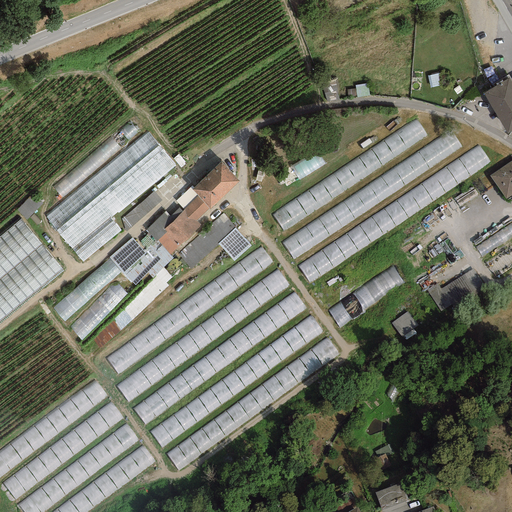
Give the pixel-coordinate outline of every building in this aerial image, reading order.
[(511,83),(509,78),(483,94),(507,134),(511,131),(511,83)] [(356,83),(357,94),(369,92),(368,82),(356,83)] [(137,116),(53,186),(61,197),(146,126),(137,116)] [(427,134),(416,118),(273,216),(284,232),(427,134)] [(173,167),(145,133),(44,215),(83,263),(123,231),(111,217),(173,167)] [(458,150),(447,133),(281,242),(293,260),(458,150)] [(476,148),(300,267),(310,282),(486,164),(476,148)] [(326,161),(319,149),(293,164),(301,176),(326,161)] [(511,160),(490,176),(506,199),(511,195),(511,160)] [(239,181),(221,162),(192,190),(197,195),(209,208),(210,209),(239,181)] [(129,226),(162,198),(154,189),(122,217),(129,226)] [(209,208),(197,195),(183,209),(184,210),(174,220),(165,211),(146,230),(154,240),(170,254),(201,226),(196,220),(209,208)] [(252,246),(223,214),(177,255),(190,270),(219,245),(234,262),(252,246)] [(0,324),(65,271),(21,219),(0,235),(0,324)] [(143,250),(132,238),(109,257),(109,258),(121,272),(130,283),(132,281),(135,285),(147,272),(152,278),(173,258),(170,254),(154,240),(143,250)] [(271,267),(259,249),(105,359),(118,376),(271,267)] [(121,272),(109,258),(53,308),(64,322),(121,272)] [(427,289),(441,313),(485,287),(474,268),(441,288),(438,282),(427,289)] [(352,281),(345,269),(313,289),(321,301),(352,281)] [(404,286),(392,269),(328,312),(341,329),(404,286)] [(287,289),(274,272),(115,387),(127,405),(287,289)] [(127,294),(115,283),(71,327),(82,338),(127,294)] [(304,312),(292,295),(133,410),(145,427),(304,312)] [(402,337),(418,326),(408,311),(391,322),(402,337)] [(320,333),(308,316),(149,432),(162,449),(320,333)] [(326,342),(166,457),(177,472),(337,357),(326,342)] [(0,479),(106,400),(92,381),(0,450),(0,479)] [(109,404),(4,484),(17,501),(123,422),(109,404)] [(47,511),(139,444),(125,426),(20,506),(24,511),(47,511)] [(86,511),(152,463),(140,448),(54,511),(86,511)] [(400,484),(375,493),(381,510),(407,501),(400,484)]
